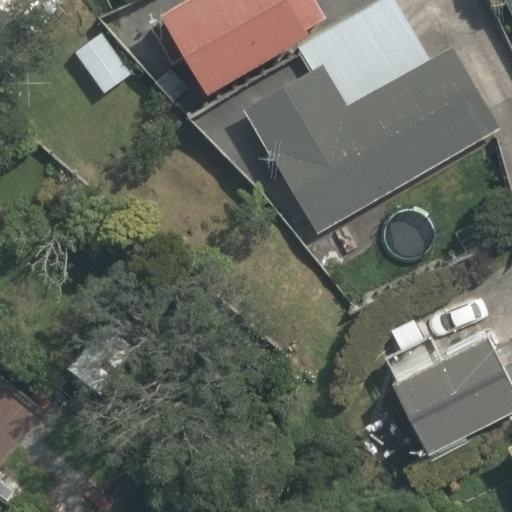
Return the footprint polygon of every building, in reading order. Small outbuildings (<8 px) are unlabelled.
[(310,32),(307,26),(321,17),(310,0),(187,0),(155,20),(201,97),(310,32)] [(511,0),(498,0),(511,27),(511,0)] [(98,20),(64,43),(99,92),(132,69),(98,20)] [(337,110),(313,67),(237,109),(311,240),(493,137),(444,50),(337,110)] [(379,377),(410,453),(511,410),(511,385),(490,332),(379,377)] [(511,447),(498,454),(511,482),(511,447)]
